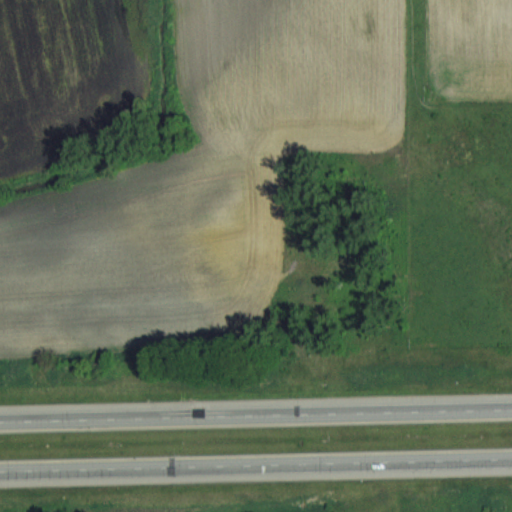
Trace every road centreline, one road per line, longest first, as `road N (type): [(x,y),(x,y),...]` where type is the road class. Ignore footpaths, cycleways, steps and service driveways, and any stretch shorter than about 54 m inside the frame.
road 1 (trunk): [(0,469),(511,456)]
road 2 (trunk): [(511,406),(0,418)]
